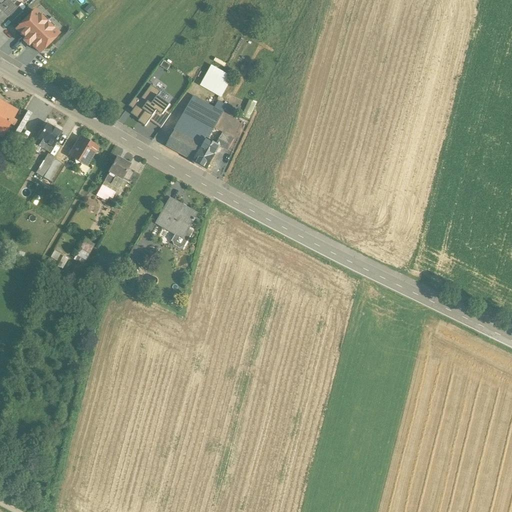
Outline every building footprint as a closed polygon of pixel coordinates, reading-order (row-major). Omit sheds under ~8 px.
[(6,0),(1,5),(6,9),(2,12),(7,17),(16,8),(12,4),(11,4),(6,0)] [(39,53),(58,35),(52,29),(53,27),(42,16),(40,18),(34,12),(16,30),(25,39),(23,41),(28,46),(30,44),(39,53)] [(223,95),(234,73),(213,62),(201,83),(223,95)] [(134,109),(131,114),(140,120),(138,122),(145,127),(150,121),(161,128),(170,114),(166,112),(169,106),(162,101),(164,96),(150,86),(140,101),(134,109)] [(130,106),(134,109),(140,101),(135,98),(130,106)] [(214,109),(201,102),(193,98),(187,109),(208,120),(214,109)] [(251,98),(244,113),(250,116),(257,101),(251,98)] [(15,111),(0,102),(0,136),(0,137),(15,111)] [(214,109),(208,120),(216,125),(225,108),(217,104),(214,109)] [(208,120),(187,109),(182,117),(204,130),(211,133),(216,125),(208,120)] [(204,130),(182,117),(176,129),(197,141),(204,130)] [(55,130),(46,125),(35,145),(49,153),(61,133),(59,132),(59,131),(55,129),(55,130)] [(197,141),(176,129),(166,146),(194,162),(202,148),(203,148),(204,145),(201,143),(197,141)] [(211,133),(204,130),(197,141),(201,143),(203,141),(206,142),(211,133)] [(223,140),(220,137),(216,144),(227,150),(233,140),(226,136),(223,140)] [(97,148),(80,138),(69,156),(74,159),(81,163),(86,166),(97,148)] [(194,162),(207,169),(218,148),(213,145),(209,152),(203,148),(202,148),(194,162)] [(47,155),(36,174),(43,178),(53,162),(54,160),(47,155)] [(129,165),(116,157),(108,172),(104,181),(110,184),(115,176),(121,180),(122,179),(129,165)] [(121,180),(115,176),(110,184),(122,191),(127,182),(122,179),(121,180)] [(110,184),(104,181),(101,186),(119,196),(122,191),(110,184)] [(197,215),(170,199),(157,222),(183,238),(193,221),(194,222),(196,219),(195,219),(197,215)] [(83,239),(75,259),(85,263),(93,244),(83,239)] [(149,254),(135,246),(129,256),(143,265),(149,254)]
